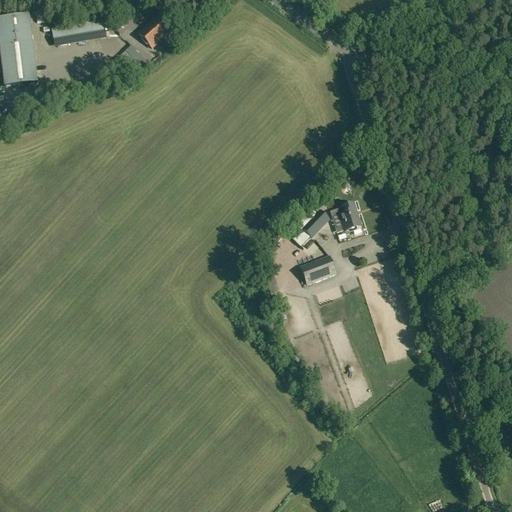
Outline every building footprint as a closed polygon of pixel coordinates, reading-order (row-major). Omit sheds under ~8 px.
[(37,84),(29,16),(0,19),(0,52),(4,88),(37,84)] [(146,29),(145,28),(138,35),(152,49),(169,33),(155,19),(149,25),(146,29)] [(58,45),(57,32),(51,32),(51,23),(47,24),(48,46),(58,45)] [(342,216),(339,217),(344,233),(361,228),(354,204),(340,208),(342,216)] [(329,221),(324,217),(320,213),(315,218),(309,212),(288,234),(301,247),(310,237),(312,239),(329,221)] [(285,250),(294,245),(289,237),(280,242),(285,250)] [(336,276),(329,258),(300,269),(307,287),(336,276)] [(504,453),(496,455),(498,462),(506,460),(504,453)]
